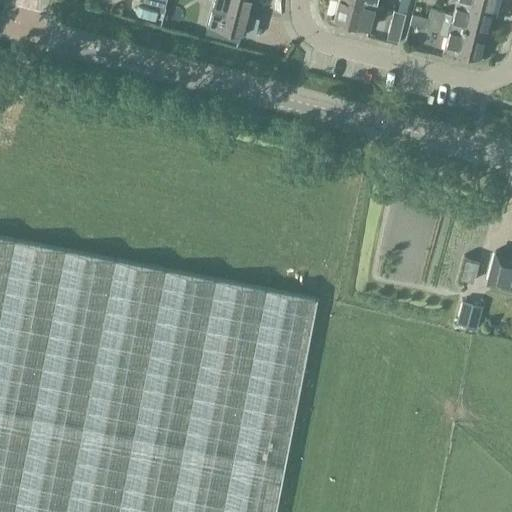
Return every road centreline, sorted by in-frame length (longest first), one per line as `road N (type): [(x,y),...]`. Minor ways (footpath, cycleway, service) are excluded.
road 1 (residential): [(511,162),(18,37)]
road 2 (residential): [(302,0),(323,44),(469,82),(488,83),(511,66)]
